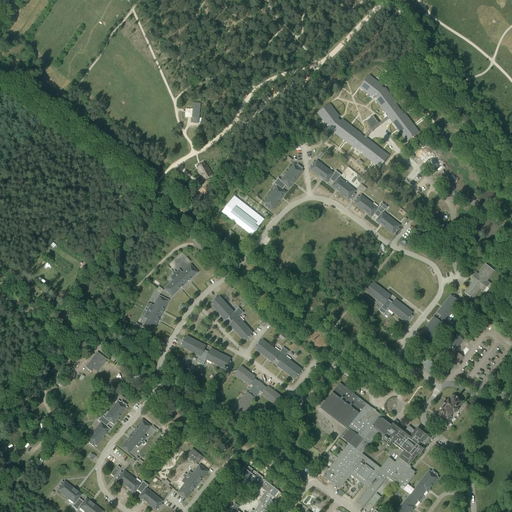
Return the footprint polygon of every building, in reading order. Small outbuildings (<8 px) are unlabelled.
[(203,39),(204,39),(206,39),(207,38),(208,37),(208,36),(209,34),(208,33),(208,32),(206,31),(205,31),(204,31),(203,31),(202,32),(201,33),(200,34),(200,36),(201,37),(202,38),(203,39)] [(387,117),(389,119),(408,141),(419,131),(404,114),(403,115),(398,109),(399,109),(396,105),(398,103),(385,89),(384,89),(381,86),(381,87),(371,76),(360,86),(371,98),(374,96),(376,97),(377,99),(375,101),(385,113),(387,111),(390,115),(387,117)] [(193,103),(191,122),(199,123),(200,103),(193,103)] [(356,149),(356,148),(357,147),(362,152),(362,153),(361,153),(380,168),(389,156),(366,139),(364,137),(363,139),(359,136),(361,134),(342,120),(341,121),(341,122),(339,120),(337,118),(338,118),(339,117),(330,104),(318,114),(327,126),(328,126),(328,125),(331,128),(330,129),(345,141),(356,149)] [(371,130),(379,123),(374,116),(365,122),(371,130)] [(436,155),(429,146),(425,149),(423,146),(418,150),(431,168),(437,163),(438,165),(445,160),(439,153),(436,155)] [(471,173),(455,157),(454,159),(451,156),(446,162),(450,166),(453,163),(458,169),(456,171),(464,179),(471,173)] [(332,186),(338,191),(349,199),(349,198),(351,200),(355,194),(354,193),(355,191),(339,178),(341,175),(335,170),(333,174),(317,161),(315,163),(313,161),(309,167),(311,168),(310,169),(327,182),(329,179),(334,183),(332,186)] [(201,177),(202,180),(212,175),(207,166),(206,166),(205,164),(201,166),(197,168),(198,170),(197,172),(201,177)] [(266,204),(264,206),(270,210),(271,208),(272,209),(285,192),(282,190),(286,185),(289,187),(294,182),(302,171),(301,170),(303,168),(298,164),(296,166),(294,164),(281,180),(278,178),(274,184),(277,186),(264,202),(266,204)] [(475,179),(473,181),(471,178),(464,183),(471,193),(480,186),(475,179)] [(361,184),(358,188),(364,193),(367,189),(361,184)] [(206,186),(199,192),(207,201),(213,195),(212,193),(206,186)] [(354,204),(365,213),(371,217),(374,214),(379,218),(376,221),(393,234),(394,233),(396,234),(400,229),(398,228),(400,225),(383,213),(387,208),(381,203),(377,208),(361,195),(359,198),(358,196),(353,201),(355,203),(354,204)] [(234,196),(222,212),(252,235),(255,232),(256,232),(259,228),(258,227),(264,220),(234,196)] [(435,208),(442,215),(447,210),(439,203),(435,208)] [(490,244),(491,246),(494,250),(500,245),(495,239),(490,244)] [(486,264),(477,276),(465,293),(473,299),(481,289),(483,291),(490,283),(487,281),(495,271),(486,264)] [(176,278),(165,289),(171,296),(182,287),(197,272),(191,265),(179,276),(174,271),(172,273),(176,278)] [(412,313),(401,304),(395,300),(393,303),(388,299),(390,296),(374,283),(372,284),(370,283),(366,288),(368,290),(366,292),(383,305),(379,310),(384,314),(389,309),(405,322),(407,320),(408,321),(413,316),(411,314),(412,313)] [(451,296),(442,307),(437,312),(441,315),(437,320),(434,317),(421,334),(422,335),(421,337),(426,341),(428,340),(430,341),(442,325),(448,329),(452,323),(447,319),(460,303),(458,301),(459,299),(454,295),(452,297),(451,296)] [(168,300),(159,296),(152,310),(146,307),(144,310),(150,313),(143,327),(152,332),(162,312),(168,300)] [(219,297),(218,298),(216,297),(211,301),(213,303),(211,305),(225,320),(228,318),(232,322),(230,325),(244,341),(246,339),(247,341),(252,336),(251,334),(252,333),(238,317),(243,313),(239,307),(233,312),(219,297)] [(461,320),(457,318),(456,320),(450,316),(448,320),(457,325),(461,320)] [(264,318),(260,324),(264,327),(268,321),(264,318)] [(456,350),(463,340),(457,334),(449,345),(456,350)] [(230,359),(218,352),(211,349),(209,352),(204,350),(206,346),(187,336),(186,338),(184,337),(181,343),(183,344),(181,347),(200,356),(197,362),(203,366),(206,359),(225,369),(226,367),(228,368),(231,362),(229,361),(230,359)] [(259,341),(255,346),(257,347),(255,349),(272,362),(275,359),(280,363),(277,366),(294,379),(296,377),(297,378),(302,373),(300,372),(301,370),(285,357),(289,352),(284,347),(279,353),(263,340),(261,342),(259,341)] [(97,352),(86,367),(92,372),(103,357),(97,352)] [(458,353),(451,362),(456,366),(457,364),(459,366),(462,363),(459,362),(463,357),(458,353)] [(425,370),(432,375),(438,368),(432,363),(433,362),(428,358),(425,362),(424,361),(422,363),(424,365),(423,366),(426,368),(425,370)] [(255,377),(249,373),(241,366),(235,375),(252,387),(235,410),(242,415),(255,399),(254,398),(260,391),(263,394),(262,395),(276,405),(282,397),(268,387),(267,388),(263,385),(263,384),(259,381),(258,381),(254,378),(255,377)] [(349,443),(328,470),(323,476),(340,489),(351,475),(368,488),(357,503),(363,508),(387,477),(410,495),(407,500),(406,499),(404,502),(404,503),(396,511),(411,511),(414,509),(416,507),(414,506),(418,501),(420,502),(424,497),(422,495),(426,490),(428,491),(438,477),(437,476),(438,474),(433,470),(431,472),(429,470),(421,481),(420,481),(418,484),(415,489),(408,484),(415,475),(409,470),(411,467),(409,465),(417,455),(418,457),(424,449),(419,445),(421,442),(425,446),(431,438),(417,427),(412,435),(394,420),(391,425),(385,420),(386,419),(376,411),(371,417),(370,415),(374,410),(340,383),(326,401),(321,407),(320,408),(321,408),(321,407),(347,428),(340,437),(349,443)] [(457,397),(456,398),(452,395),(447,402),(446,402),(445,401),(444,402),(444,403),(443,403),(443,404),(444,405),(445,406),(444,408),(443,407),(439,412),(440,413),(439,414),(442,417),(442,419),(445,421),(447,421),(449,418),(450,418),(452,416),(452,415),(454,412),(455,413),(459,408),(460,409),(462,406),(461,406),(463,403),(458,399),(459,399),(459,398),(457,397)] [(101,423),(88,439),(90,441),(88,443),(94,447),(95,445),(96,446),(109,429),(106,427),(110,422),(113,424),(126,408),(125,407),(127,405),(121,401),(120,403),(118,401),(105,417),(102,415),(98,421),(101,423)] [(128,438),(121,447),(129,454),(138,441),(143,445),(145,442),(140,438),(150,426),(142,420),(135,429),(128,438)] [(311,449),(315,453),(319,450),(315,445),(311,449)] [(187,456),(197,465),(203,457),(193,449),(187,456)] [(188,480),(178,493),(186,499),(199,482),(208,471),(200,465),(190,478),(185,473),(183,476),(188,480)] [(117,467),(111,475),(113,477),(119,469),(117,467)] [(263,478),(261,476),(249,467),(246,470),(244,468),(239,475),(251,484),(253,481),(266,491),(259,501),(261,502),(254,511),(252,510),(249,511),(244,511),(243,511),(239,511),(231,505),(228,510),(227,509),(226,509),(223,511),(267,511),(266,511),(268,508),(269,509),(274,502),(271,500),(273,497),(274,498),(279,491),(274,488),(263,479),(263,478)] [(162,501),(146,489),(148,485),(143,481),(140,484),(124,471),(122,473),(120,472),(116,477),(118,479),(117,480),(134,493),(136,490),(141,494),(139,497),(156,510),(156,509),(158,510),(162,505),(161,503),(162,501)] [(102,511),(103,511),(92,503),(86,499),(84,502),(79,498),(81,495),(64,482),(62,481),(58,486),(60,488),(58,490),(74,503),(72,506),(77,510),(80,507),(85,511),(102,511)] [(368,505),(372,509),(384,494),(379,491),(368,505)]
